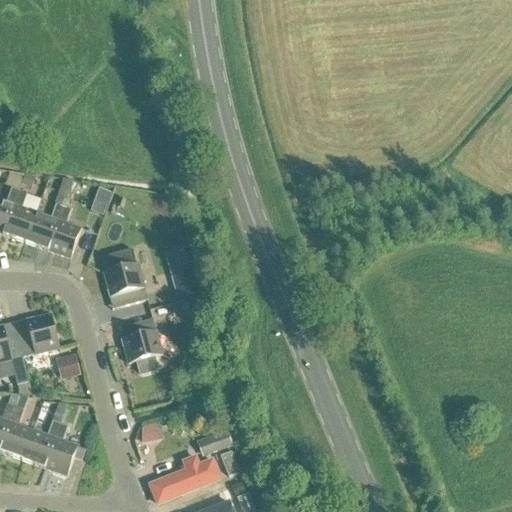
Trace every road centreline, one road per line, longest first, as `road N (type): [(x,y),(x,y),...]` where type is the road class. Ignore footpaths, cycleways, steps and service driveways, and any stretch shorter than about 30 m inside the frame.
road 1 (primary): [(369,511),(232,159),(199,0)]
road 2 (residential): [(137,510),(73,300),(54,284),(0,282)]
road 3 (residential): [(0,502),(137,510)]
